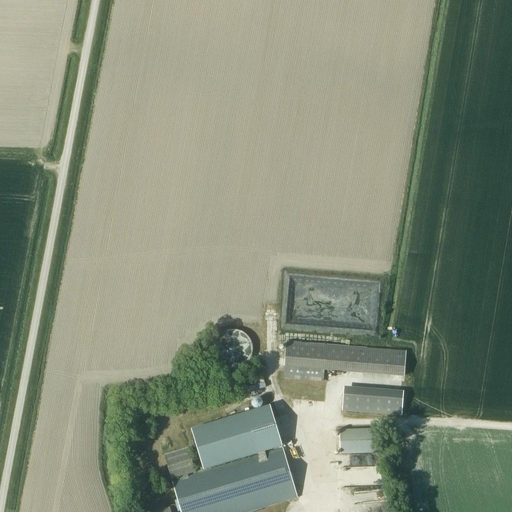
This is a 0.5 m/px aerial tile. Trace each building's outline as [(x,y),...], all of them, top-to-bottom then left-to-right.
[(221,366),(227,369),(233,369),(239,368),(244,365),(248,361),(251,356),(252,350),(251,344),(249,338),(245,334),(239,331),(233,329),(227,330),(221,333),(217,337),(214,343),(212,349),(213,356),(216,361),(221,366)] [(406,351),(286,342),(283,378),(323,381),(324,371),(404,377),(406,351)] [(262,389),(269,388),(268,383),(247,388),(248,393),(262,390),(262,389)] [(403,395),(344,390),(342,413),(401,418),(403,395)] [(205,470),(282,446),(270,406),(193,429),(205,470)] [(379,453),(378,429),(339,431),(340,455),(379,453)] [(179,477),(180,480),(172,482),(179,504),(170,506),(170,508),(166,509),(164,502),(150,507),(151,511),(246,511),(297,497),(283,449),(188,477),(187,475),(195,472),(188,448),(164,455),(171,480),(179,477)]
